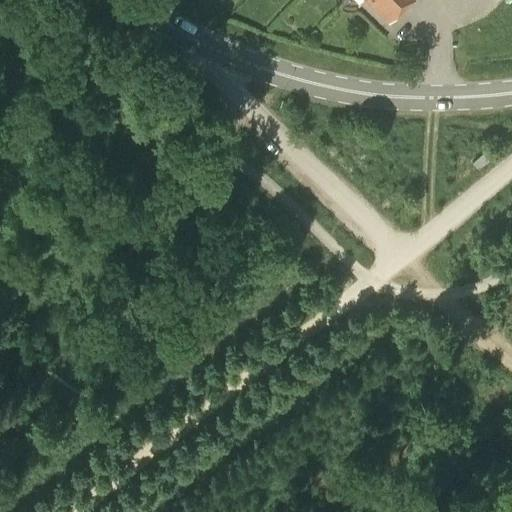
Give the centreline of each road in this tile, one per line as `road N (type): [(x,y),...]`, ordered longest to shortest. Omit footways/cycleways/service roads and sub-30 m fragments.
road 1 (secondary): [(220,53),(369,95),(511,92)]
road 2 (unclassified): [(399,257),(228,90),(220,53)]
road 3 (track): [(511,359),(450,294),(399,257)]
road 4 (unclassified): [(399,257),(511,166)]
